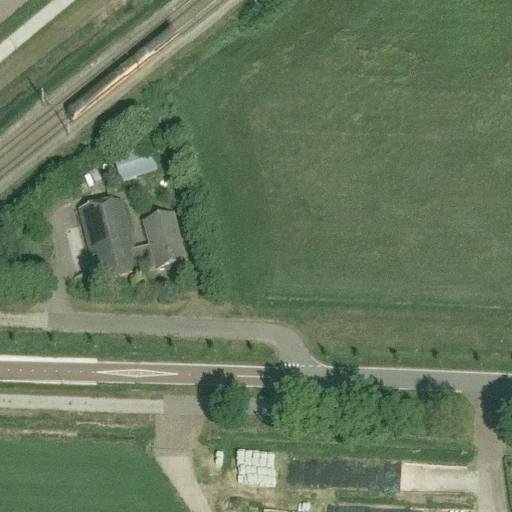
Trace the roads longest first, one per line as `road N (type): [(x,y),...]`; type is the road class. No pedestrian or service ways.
road 1 (unclassified): [(0,319),(282,333),(295,353),(295,377)]
road 2 (unclassified): [(511,385),(295,377)]
road 3 (unclassified): [(295,377),(295,396),(267,410),(106,402)]
